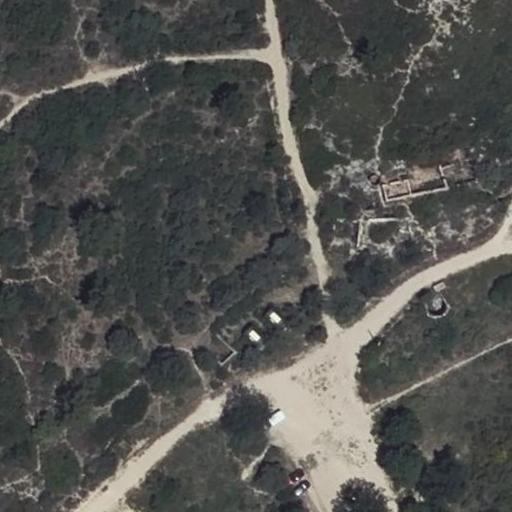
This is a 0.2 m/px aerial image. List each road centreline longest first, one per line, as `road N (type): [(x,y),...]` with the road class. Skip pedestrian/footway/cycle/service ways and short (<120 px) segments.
road 1 (track): [(108,511),(264,384),(339,347),(420,280),(511,245)]
road 2 (track): [(397,511),(372,473),(339,347)]
